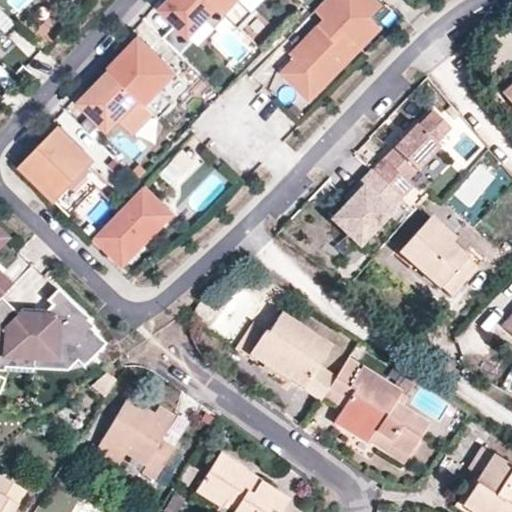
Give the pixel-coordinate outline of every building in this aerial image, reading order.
[(231,19),(211,0),(177,0),(166,12),(185,30),(194,39),(209,22),(219,32),(231,19)] [(242,2),(244,0),(211,0),(231,19),(243,30),(257,16),(242,2)] [(385,10),(375,0),(331,0),(319,14),(329,24),(301,52),(306,56),(300,62),(286,76),(309,98),(318,89),(323,94),(376,39),(371,34),(380,25),(375,20),(385,10)] [(185,30),(166,12),(152,26),(171,44),(185,30)] [(376,39),(385,30),(380,25),(371,34),(376,39)] [(179,76),(143,41),(113,72),(114,73),(157,115),(164,121),(177,106),(163,93),(179,76)] [(306,56),(301,52),(296,58),(300,62),(306,56)] [(34,77),(27,70),(20,77),(27,84),(34,77)] [(157,115),(114,73),(83,106),(104,126),(115,115),(122,122),(137,136),(157,115)] [(314,103),(323,94),(318,89),(309,98),(314,103)] [(412,181),(444,147),(441,144),(455,128),(437,111),(422,127),(421,125),(377,172),(408,201),(407,199),(418,187),(412,181)] [(122,122),(115,115),(104,126),(111,133),(122,122)] [(102,191),(109,184),(92,167),(97,162),(64,130),(26,169),(75,217),(101,190),(102,191)] [(183,150),(162,178),(177,190),(199,162),(183,150)] [(408,201),(377,172),(363,187),(368,191),(340,222),(366,246),(408,201)] [(177,217),(148,189),(120,217),(152,242),(177,217)] [(152,242),(120,217),(111,227),(99,240),(122,262),(143,240),(149,245),(152,242)] [(457,239),(432,218),(402,253),(443,287),(468,258),(465,256),(453,245),(457,239)] [(0,273),(0,247),(8,239),(0,230),(0,300),(2,298),(13,287),(0,273)] [(461,236),(457,239),(453,245),(465,256),(473,247),(461,236)] [(143,240),(122,262),(127,268),(149,245),(143,240)] [(478,267),(468,258),(443,287),(453,296),(478,267)] [(14,309),(2,298),(0,300),(0,372),(5,373),(5,369),(6,356),(33,358),(33,360),(56,361),(56,352),(70,353),(85,368),(107,344),(92,330),(95,327),(89,321),(91,319),(60,290),(48,301),(53,306),(60,312),(55,317),(48,311),(24,310),(19,315),(11,323),(6,318),(14,309)] [(60,312),(53,306),(48,311),(55,317),(60,312)] [(11,323),(19,315),(14,309),(6,318),(11,323)] [(511,334),(511,314),(502,325),(511,334)] [(304,387),(319,364),(331,347),(282,315),(270,333),(266,330),(251,354),(304,387)] [(56,361),(33,360),(33,370),(66,371),(85,368),(70,353),(56,352),(56,361)] [(6,356),(5,369),(33,370),(33,360),(33,358),(6,356)] [(401,392),(348,359),(337,376),(328,390),(347,403),(343,410),(335,421),(370,444),(371,442),(376,436),(407,458),(429,425),(401,407),(395,403),(401,392)] [(328,390),(337,376),(319,364),(304,387),(321,400),(323,396),(328,390)] [(419,380),(409,373),(400,388),(410,394),(419,380)] [(95,385),(110,394),(118,380),(108,375),(95,385)] [(347,403),(328,390),(323,396),(343,410),(347,403)] [(408,398),(401,392),(395,403),(401,407),(408,398)] [(154,416),(128,400),(104,438),(127,451),(146,464),(142,472),(156,480),(171,456),(157,448),(162,440),(171,426),(154,416)] [(160,407),(154,416),(171,426),(176,416),(160,407)] [(403,464),(407,458),(376,436),(371,442),(403,464)] [(118,466),(127,451),(104,438),(95,452),(118,466)] [(176,448),(162,440),(157,448),(171,456),(176,448)] [(471,470),(478,474),(483,477),(467,504),(480,511),(511,511),(511,465),(485,449),(471,470)] [(247,470),(221,454),(197,491),(221,506),(228,511),(282,511),(291,499),(262,480),(260,484),(258,483),(255,481),(253,480),(250,480),(247,482),(245,485),(240,481),(247,470)] [(200,471),(190,464),(179,480),(189,487),(200,471)] [(262,480),(247,470),(240,481),(245,485),(247,482),(250,480),(253,480),(255,481),(258,483),(260,484),(262,480)] [(469,511),(480,511),(467,504),(483,477),(478,474),(458,505),(469,511)] [(0,511),(14,511),(27,493),(1,476),(0,477),(0,511)]
